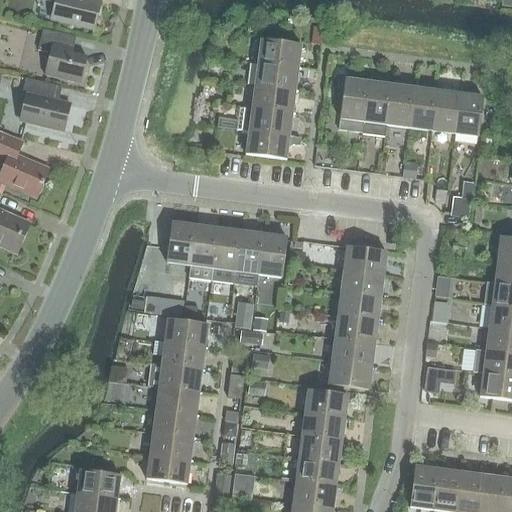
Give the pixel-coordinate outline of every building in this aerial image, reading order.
[(93,31),(100,3),(85,0),(39,0),(55,4),(51,21),(93,31)] [(313,29),(311,45),(321,47),(323,30),(313,29)] [(80,85),(87,60),(71,56),(75,39),(42,31),(37,52),(49,55),(44,76),(80,85)] [(260,42),(257,65),(298,71),(301,47),(260,42)] [(298,71),(257,65),(254,88),(295,93),(298,71)] [(60,132),(66,106),(58,104),(61,89),(25,80),(22,96),(26,97),(20,122),(60,132)] [(338,133),(362,136),(369,84),(345,81),(339,121),(338,133)] [(386,127),(391,87),(369,84),(362,136),(385,138),(386,127)] [(391,87),(386,127),(408,130),(414,90),(391,87)] [(295,93),(254,88),(251,111),(292,116),(295,93)] [(414,90),(408,130),(431,133),(436,93),(414,90)] [(436,93),(431,133),(454,136),(459,96),(436,93)] [(459,96),(454,136),(477,139),(483,99),(459,96)] [(292,116),(251,111),(239,109),(236,132),(248,134),(248,133),(289,138),(292,116)] [(245,156),(286,161),(288,146),(299,147),(300,140),(289,138),(248,133),(248,134),(245,156)] [(0,184),(36,200),(48,171),(16,157),(22,144),(0,134),(0,161),(6,163),(0,176),(0,184)] [(482,134),(482,139),(480,150),(490,152),(492,139),(492,136),(482,134)] [(404,163),(403,178),(415,180),(417,165),(404,163)] [(435,191),(434,203),(445,204),(446,192),(435,191)] [(0,248),(13,254),(26,224),(0,212),(0,197),(0,196),(0,248)] [(453,197),(451,214),(468,217),(470,200),(461,199),(453,197)] [(166,265),(190,268),(195,228),(171,225),(166,265)] [(188,280),(211,283),(217,231),(195,228),(190,268),(188,280)] [(235,274),(240,234),(217,231),(211,283),(234,287),(235,274)] [(235,274),(257,277),(263,237),(240,234),(235,274)] [(263,237),(257,277),(281,280),(286,240),(263,237)] [(497,263),(511,264),(511,241),(500,239),(497,263)] [(386,254),(346,249),(343,273),(383,278),(386,254)] [(289,264),(300,265),(301,254),(290,253),(289,264)] [(494,285),(511,287),(511,264),(497,263),(494,285)] [(383,278),(343,273),(340,295),(380,301),(383,278)] [(446,300),(449,280),(437,279),(435,299),(446,300)] [(491,308),(511,310),(511,287),(494,285),(486,284),(483,307),(491,308)] [(380,301),(340,295),(337,318),(377,323),(380,301)] [(144,313),(144,314),(159,316),(162,300),(146,298),(144,313)] [(144,304),(136,303),(132,302),(131,310),(136,311),(143,312),(144,304)] [(434,305),(434,325),(450,325),(450,305),(434,305)] [(195,321),(197,309),(185,308),(183,319),(195,321)] [(488,330),(511,333),(511,310),(491,308),(488,330)] [(281,314),(279,324),(287,325),(288,315),(281,314)] [(239,317),(238,329),(250,331),(252,319),(239,317)] [(377,323),(337,318),(334,341),(374,346),(377,323)] [(254,319),(253,331),(265,332),(266,320),(254,319)] [(207,328),(167,322),(164,345),(204,351),(207,328)] [(212,336),(222,337),(223,329),(213,328),(212,336)] [(511,333),(488,330),(485,353),(511,356),(511,333)] [(241,333),(240,344),(261,346),(262,335),(241,333)] [(374,346),(334,341),(331,363),(371,368),(374,346)] [(153,356),(162,358),(161,367),(201,373),(204,351),(164,345),(155,343),(153,356)] [(437,348),(426,346),(425,358),(435,359),(437,348)] [(511,379),(511,356),(485,353),(476,352),(473,374),(482,375),(511,379)] [(267,372),(269,358),(253,356),(251,369),(267,372)] [(244,364),(232,363),(230,373),(243,374),(244,364)] [(371,368),(331,363),(328,387),(368,392),(371,368)] [(201,373),(161,367),(150,366),(147,389),(158,390),(198,396),(201,373)] [(511,379),(482,375),(479,399),(511,402),(511,379)] [(242,379),(230,377),(227,399),(239,401),(242,379)] [(425,380),(424,392),(423,394),(441,396),(443,382),(426,380),(425,380)] [(264,399),(266,385),(249,383),(247,396),(264,399)] [(158,390),(155,413),(195,418),(198,396),(158,390)] [(307,392),(304,416),(344,421),(347,398),(307,392)] [(195,418),(155,413),(152,435),(192,441),(195,418)] [(236,415),(225,413),(224,423),(235,425),(236,415)] [(344,421),(304,416),(301,439),(341,444),(344,421)] [(236,428),(223,426),(222,438),(234,439),(236,428)] [(249,444),(250,435),(241,433),(239,442),(249,444)] [(192,441),(152,435),(149,458),(189,463),(192,441)] [(341,444),(301,439),(298,461),(338,466),(341,444)] [(233,447),(221,446),(218,466),(230,467),(233,447)] [(236,456),(234,469),(245,471),(247,457),(236,456)] [(189,463),(149,458),(146,481),(186,486),(189,463)] [(338,466),(298,461),(295,484),(335,489),(338,466)] [(430,511),(432,511),(438,472),(414,469),(409,509),(430,511)] [(438,472),(432,511),(455,511),(460,475),(438,472)] [(76,496),(117,501),(120,478),(79,473),(76,496)] [(214,499),(226,500),(228,500),(231,477),(229,477),(217,475),(216,475),(213,495),(213,498),(214,499)] [(460,475),(455,511),(478,511),(483,478),(460,475)] [(235,477),(233,492),(242,493),(244,478),(235,477)] [(483,478),(478,511),(501,511),(506,481),(483,478)] [(511,511),(511,481),(506,481),(501,511),(511,511)] [(335,489),(295,484),(292,506),(332,511),(335,489)] [(73,511),(115,511),(117,501),(76,496),(73,511)]
